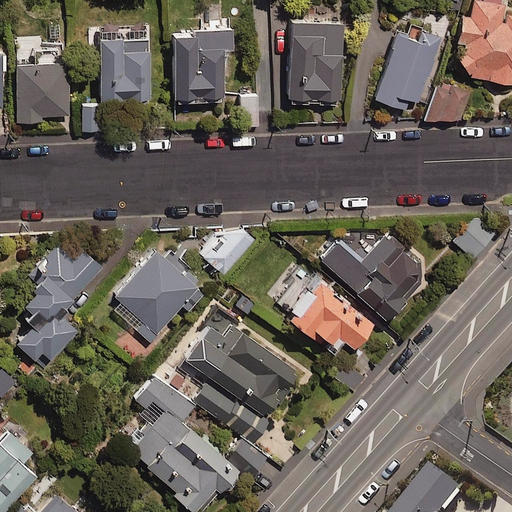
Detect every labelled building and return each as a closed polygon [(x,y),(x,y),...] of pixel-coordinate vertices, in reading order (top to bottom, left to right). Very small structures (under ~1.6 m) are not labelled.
[(511,9),(499,9),(499,0),(465,0),(465,9),(456,9),(455,35),(460,36),(459,51),(454,51),(454,66),(466,67),(465,74),(511,76),(511,9)] [(339,13),(283,13),(284,100),(339,99),(339,13)] [(187,22),(187,27),(166,27),(169,97),(219,96),(218,47),(227,46),(227,21),(187,22)] [(435,38),(394,25),(371,94),(402,104),(405,95),(416,98),(435,38)] [(142,31),(91,34),(95,94),(145,91),(142,31)] [(64,110),(61,54),(8,57),(11,117),(37,116),(37,112),(64,110)] [(431,82),(422,109),(422,117),(460,116),(460,82),(431,82)] [(255,121),(253,90),(235,91),(236,122),(255,121)] [(95,99),(77,100),(78,128),(96,127),(95,99)] [(492,229),(473,214),(452,239),(470,254),(492,229)] [(248,237),(235,226),(216,227),(197,251),(220,270),(248,237)] [(417,279),(417,262),(381,229),(357,255),(334,233),(316,253),(379,311),(396,293),(400,297),(417,279)] [(73,324),(56,310),(99,262),(78,243),(72,250),(54,235),(20,274),(28,281),(11,300),(27,315),(7,338),(29,357),(37,348),(45,355),(73,324)] [(170,248),(165,254),(149,240),(107,289),(116,297),(107,307),(147,341),(179,303),(184,308),(203,286),(193,278),(198,272),(170,248)] [(364,317),(307,269),(277,305),(315,337),(320,331),(332,341),(338,333),(346,339),(364,317)] [(162,373),(253,440),(271,415),(264,410),(295,369),(212,307),(162,373)] [(253,440),(162,373),(160,377),(150,370),(101,435),(170,486),(168,489),(196,510),(224,472),(242,485),(267,451),(253,440)] [(0,425),(0,507),(30,469),(19,461),(32,445),(3,422),(0,425)] [(442,511),(461,489),(426,460),(384,511),(442,511)] [(34,511),(22,500),(10,511),(76,511),(52,490),(34,511)]
